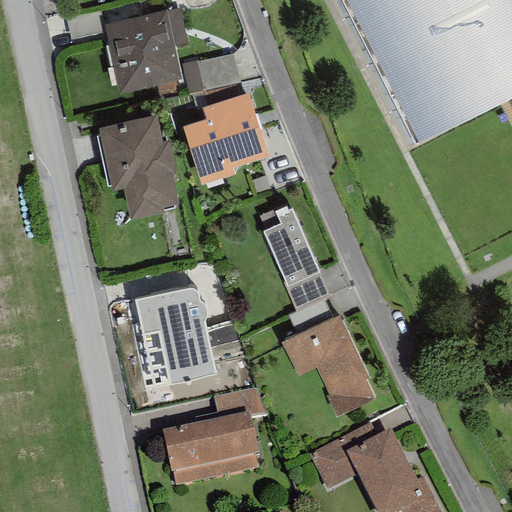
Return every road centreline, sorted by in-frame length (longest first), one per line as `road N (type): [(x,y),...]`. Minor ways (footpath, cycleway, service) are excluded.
road 1 (residential): [(464,511),(309,177),(251,0)]
road 2 (residential): [(127,511),(16,0)]
